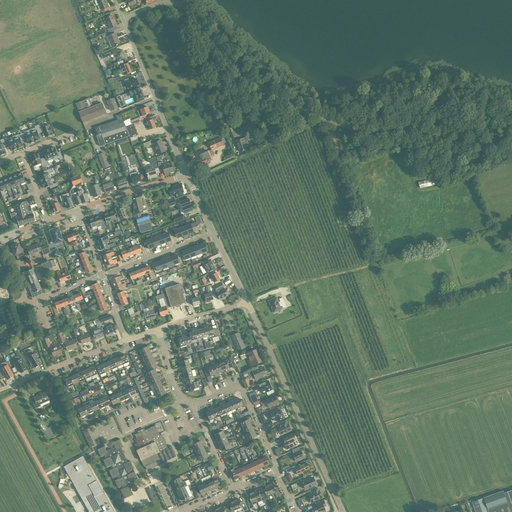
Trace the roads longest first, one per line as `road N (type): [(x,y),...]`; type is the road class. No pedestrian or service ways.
road 1 (unclassified): [(122,19),(165,2),(181,5),(268,90),(359,131),(406,126),(472,144),(511,138)]
road 2 (residential): [(342,511),(247,302)]
road 3 (residential): [(187,175),(122,19)]
road 4 (residential): [(276,470),(243,389),(194,403)]
road 5 (residential): [(127,340),(0,390)]
